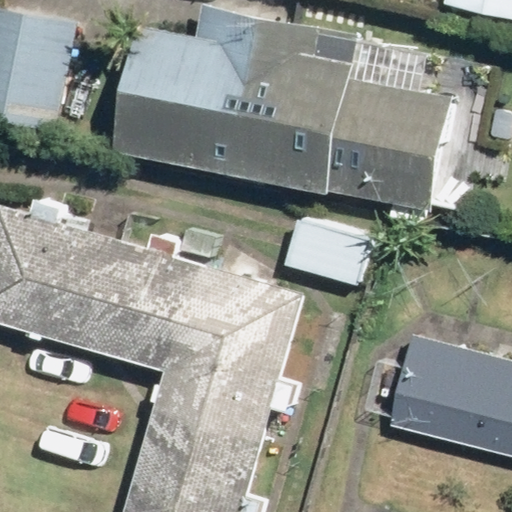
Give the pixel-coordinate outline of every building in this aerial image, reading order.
[(92,17),(4,0),(0,0),(0,114),(68,129),(92,17)] [(216,0),(211,30),(151,18),(126,144),(444,206),(467,88),(366,68),(368,55),(320,46),(326,19),(227,0),(216,0)] [(511,0),(458,0),(511,11),(511,0)] [(246,511),(312,287),(3,198),(0,208),(0,316),(169,365),(126,511),(246,511)] [(369,231),(291,212),(279,258),(354,278),(369,231)] [(385,420),(511,451),(511,353),(408,327),(385,420)]
